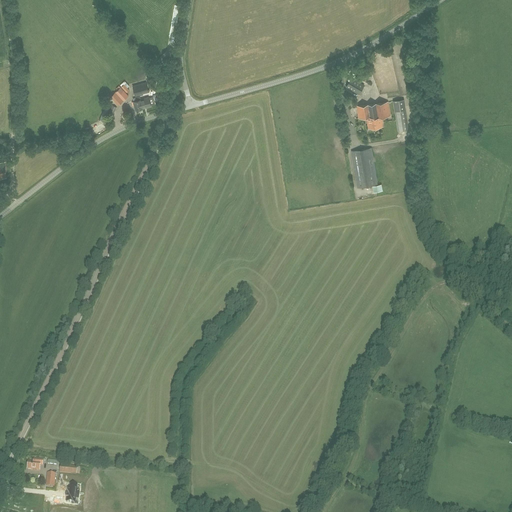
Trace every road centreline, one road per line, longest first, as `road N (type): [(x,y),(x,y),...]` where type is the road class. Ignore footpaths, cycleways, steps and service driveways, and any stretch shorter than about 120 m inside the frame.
road 1 (track): [(17,445),(166,113)]
road 2 (tertiary): [(191,107),(334,64),(442,0)]
road 3 (tertiary): [(0,217),(105,137),(191,107)]
road 4 (track): [(5,0),(14,206)]
